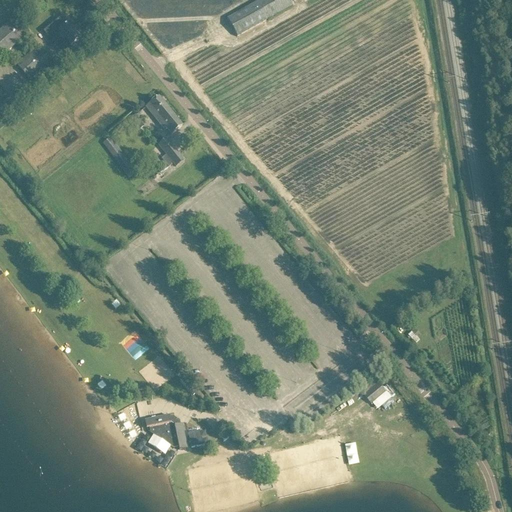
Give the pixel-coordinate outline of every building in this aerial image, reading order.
[(289,0),(261,0),(227,19),(237,37),(293,6),(289,0)] [(62,16),(43,32),(61,53),(68,48),(66,46),(69,44),(71,46),(81,36),(76,30),(75,31),(69,24),(68,24),(62,16)] [(0,57),(22,39),(30,33),(17,17),(0,31),(0,57)] [(16,65),(29,81),(53,61),(40,45),(16,65)] [(171,134),(174,132),(182,126),(159,97),(148,106),(160,120),(158,122),(165,131),(167,129),(171,134)] [(162,151),(172,163),(181,156),(170,144),(162,151)] [(127,179),(128,178),(135,172),(123,157),(115,163),(127,179)] [(386,394),(378,384),(364,396),(372,405),(386,394)] [(406,431),(415,424),(402,407),(393,414),(406,431)] [(168,416),(144,422),(146,429),(149,429),(150,434),(173,449),(178,448),(179,451),(187,449),(182,425),(180,425),(179,421),(175,419),(173,417),(169,418),(168,416)]
